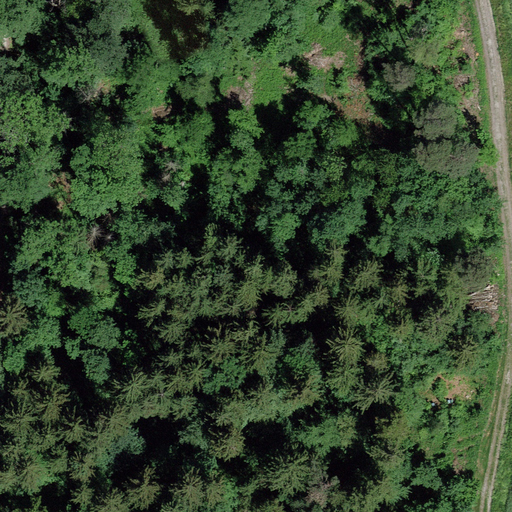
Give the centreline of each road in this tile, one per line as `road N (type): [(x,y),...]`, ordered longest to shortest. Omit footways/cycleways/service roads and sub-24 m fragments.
road 1 (track): [(511,298),(490,0)]
road 2 (track): [(0,18),(0,291)]
road 3 (track): [(483,511),(511,328)]
